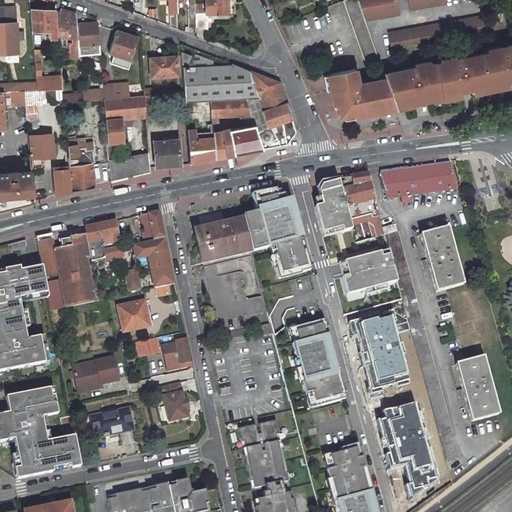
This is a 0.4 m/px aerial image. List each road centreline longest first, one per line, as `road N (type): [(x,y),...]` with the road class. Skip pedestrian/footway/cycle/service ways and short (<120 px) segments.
road 1 (residential): [(388,511),(296,167)]
road 2 (residential): [(163,193),(214,450)]
road 3 (residential): [(71,0),(283,73)]
road 4 (residential): [(214,450),(0,493)]
road 5 (secondary): [(511,136),(321,163)]
road 6 (secondary): [(163,193),(0,230)]
road 7 (secondary): [(296,167),(163,193)]
